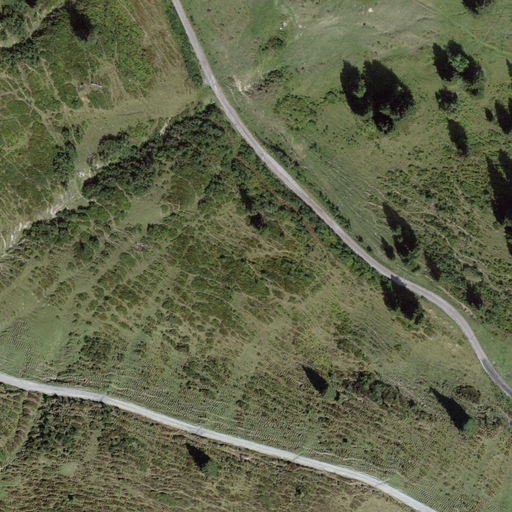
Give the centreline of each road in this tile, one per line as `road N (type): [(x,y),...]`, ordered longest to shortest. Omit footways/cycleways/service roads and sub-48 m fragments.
road 1 (track): [(511,389),(450,307),(383,271),(235,117),(175,0)]
road 2 (track): [(0,371),(371,481),(428,511)]
